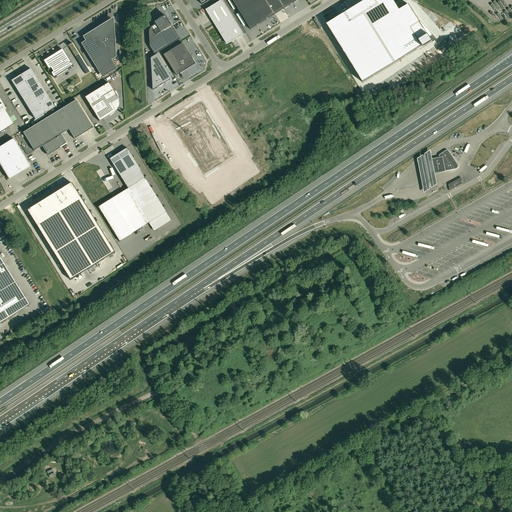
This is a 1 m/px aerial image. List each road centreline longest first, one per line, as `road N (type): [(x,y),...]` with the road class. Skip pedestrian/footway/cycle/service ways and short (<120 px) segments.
road 1 (motorway): [(511,58),(0,402)]
road 2 (motorway): [(199,286),(511,80)]
road 3 (unclassified): [(0,206),(220,69)]
road 4 (unclassified): [(0,480),(162,388),(196,438)]
road 5 (motorway): [(0,420),(199,286)]
road 6 (track): [(243,509),(432,403)]
road 7 (motorway): [(199,286),(324,222)]
road 8 (unclassified): [(220,69),(334,0)]
road 9 (unclassified): [(111,0),(0,68)]
